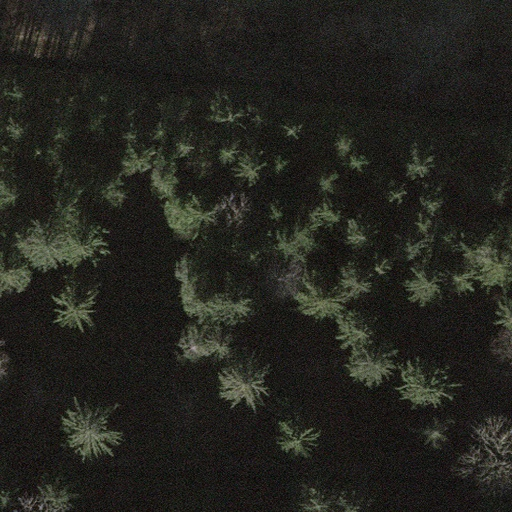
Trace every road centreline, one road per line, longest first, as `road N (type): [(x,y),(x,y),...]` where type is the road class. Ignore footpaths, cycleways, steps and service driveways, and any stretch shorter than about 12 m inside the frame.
road 1 (track): [(511,94),(91,43),(0,41)]
road 2 (track): [(511,467),(0,444)]
